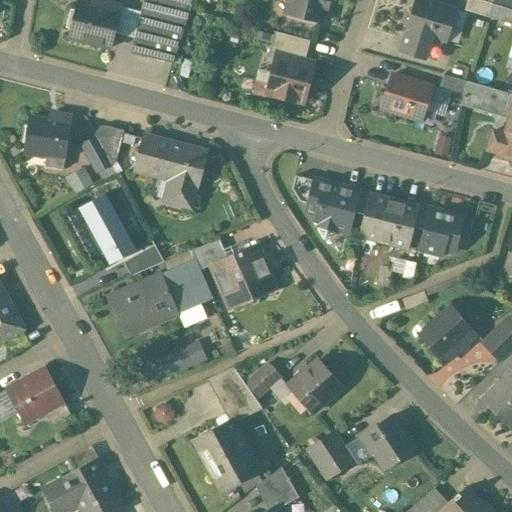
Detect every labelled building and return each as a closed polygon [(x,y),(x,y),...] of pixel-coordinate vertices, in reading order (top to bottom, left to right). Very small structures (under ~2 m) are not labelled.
[(121,6),(97,0),(96,6),(78,2),(69,36),(112,47),(116,32),(122,7),(122,6),(121,6)] [(193,0),(144,0),(141,12),(122,7),(116,32),(135,37),(131,52),(173,63),(193,0)] [(289,0),(286,12),(304,16),(303,18),(322,23),(326,8),(328,8),(329,0),(289,0)] [(455,10),(424,0),(415,0),(406,31),(407,31),(407,30),(408,31),(436,39),(445,42),(445,43),(446,43),(457,9),(456,9),(455,10)] [(472,0),(470,10),(511,22),(511,6),(506,5),(507,0),(472,0)] [(436,39),(408,31),(402,50),(430,59),(436,39)] [(276,56),(277,54),(304,62),(310,41),(275,32),(270,54),(276,56)] [(304,62),(277,54),(276,56),(267,93),(303,103),(313,64),(304,62)] [(431,87),(393,75),(393,74),(392,74),(382,108),(383,108),(383,107),(421,119),(421,120),(422,121),(432,86),(431,87)] [(466,81),(444,74),(441,88),(464,94),(466,81)] [(511,110),(505,134),(493,131),(488,149),(500,153),(499,154),(511,157),(511,110)] [(58,121),(30,117),(25,151),(47,154),(45,166),(63,168),(71,115),(59,113),(58,121)] [(124,130),(103,125),(100,125),(98,126),(97,128),(96,131),(95,133),(96,134),(96,136),(112,164),(116,162),(124,130)] [(207,152),(144,135),(135,169),(171,179),(165,200),(191,206),(196,185),(198,186),(207,152)] [(96,136),(82,144),(98,172),(112,164),(96,136)] [(112,164),(98,172),(103,181),(116,173),(112,164)] [(77,191),(96,182),(88,166),(70,175),(77,191)] [(315,180),(296,175),(293,188),(300,201),(309,203),(315,180)] [(359,191),(315,180),(309,203),(307,210),(317,213),(315,222),(319,223),(318,226),(319,227),(318,228),(325,239),(335,233),(336,231),(337,231),(338,228),(348,231),(350,226),(359,191)] [(359,191),(350,226),(362,229),(362,225),(370,194),(359,191)] [(106,193),(79,207),(110,264),(137,249),(106,193)] [(419,206),(370,194),(362,225),(380,230),(378,239),(408,247),(419,206)] [(462,217),(431,209),(421,248),(441,253),(443,248),(453,251),(456,240),(462,217)] [(474,220),(462,217),(456,240),(468,243),(474,220)] [(220,239),(193,250),(196,259),(201,270),(212,265),(218,262),(218,261),(227,257),(220,239)] [(155,244),(124,262),(132,276),(165,262),(155,244)] [(227,257),(218,261),(218,262),(212,265),(231,309),(277,289),(257,244),(227,257)] [(415,277),(419,262),(396,256),(393,271),(415,277)] [(196,259),(108,297),(125,336),(214,298),(201,270),(196,259)] [(0,340),(2,340),(22,329),(24,328),(0,284),(0,340)] [(424,291),(402,299),(406,310),(429,302),(424,291)] [(476,319),(460,300),(451,308),(468,326),(476,319)] [(451,307),(421,334),(445,361),(466,343),(462,338),(471,330),(468,326),(451,308),(451,307)] [(511,321),(509,318),(484,343),(501,360),(511,349),(511,321)] [(22,329),(2,340),(10,355),(30,344),(22,329)] [(161,357),(171,377),(211,358),(201,338),(161,357)] [(511,349),(501,360),(510,370),(511,369),(511,371),(511,370),(511,349)] [(343,385),(319,359),(302,374),(300,372),(287,384),(312,412),(343,385)] [(269,362),(246,383),(259,397),(281,376),(269,362)] [(234,367),(207,378),(229,419),(231,419),(233,422),(263,408),(234,367)] [(46,368),(7,389),(25,423),(46,411),(53,423),(70,414),(67,409),(69,408),(67,405),(65,406),(63,402),(64,401),(46,368)] [(511,370),(511,371),(511,369),(510,370),(481,398),(511,428),(511,427),(511,370)] [(180,414),(170,400),(156,410),(166,424),(180,414)] [(393,415),(360,436),(360,437),(361,437),(372,454),(371,454),(372,455),(375,453),(385,468),(384,468),(384,469),(415,449),(414,448),(414,449),(392,416),(393,415)] [(229,419),(194,438),(222,489),(258,470),(233,422),(231,419),(229,419)] [(333,431),(308,448),(318,463),(344,447),(333,431)] [(92,445),(71,457),(77,468),(95,458),(96,460),(99,458),(92,445)] [(344,447),(318,463),(328,478),(354,462),(344,447)] [(77,468),(63,476),(64,478),(43,489),(55,511),(64,511),(79,504),(83,511),(115,511),(120,509),(122,508),(96,460),(95,458),(77,468)] [(282,466),(256,486),(270,511),(283,504),(283,506),(299,497),(282,466)] [(458,493),(438,511),(494,511),(484,501),(482,503),(467,487),(459,494),(458,493)]
